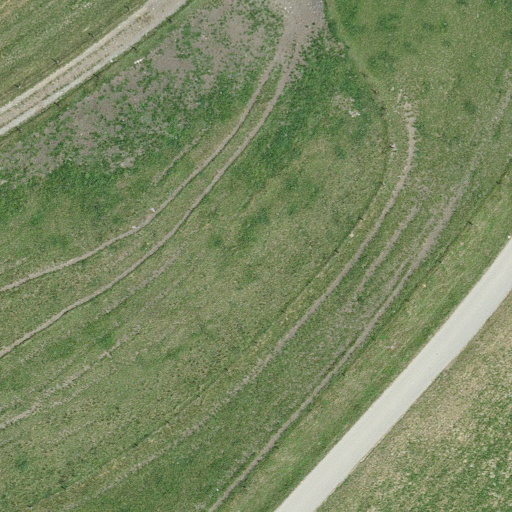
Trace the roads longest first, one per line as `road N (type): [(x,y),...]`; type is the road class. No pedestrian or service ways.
road 1 (residential): [(293,511),(511,258)]
road 2 (track): [(173,0),(98,63),(0,125)]
